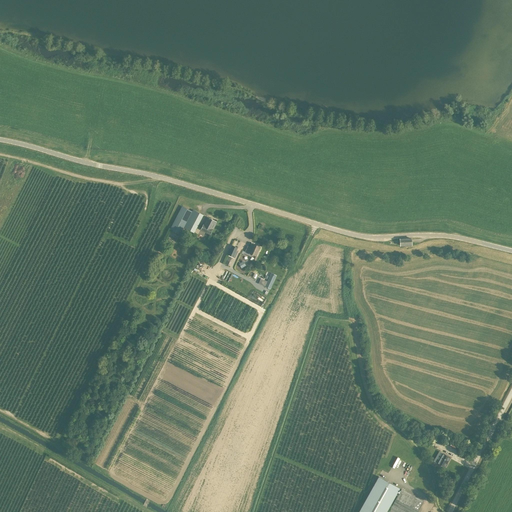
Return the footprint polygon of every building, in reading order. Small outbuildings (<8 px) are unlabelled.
[(180,235),(192,212),(182,207),(171,230),(180,235)] [(210,235),(217,222),(207,217),(200,230),(210,235)] [(260,248),(252,244),(251,248),(247,247),(245,252),(256,257),(256,256),(260,248)] [(232,246),(228,255),(235,258),(237,252),(236,252),(237,251),(238,249),(232,246)] [(261,279),(259,284),(266,287),(270,289),(276,276),(272,274),(268,282),(261,279)] [(450,458),(442,454),(437,463),(436,464),(445,469),(447,464),(450,458)] [(386,511),(400,489),(380,476),(359,511),(386,511)] [(388,511),(417,511),(423,502),(401,490),(388,511)]
